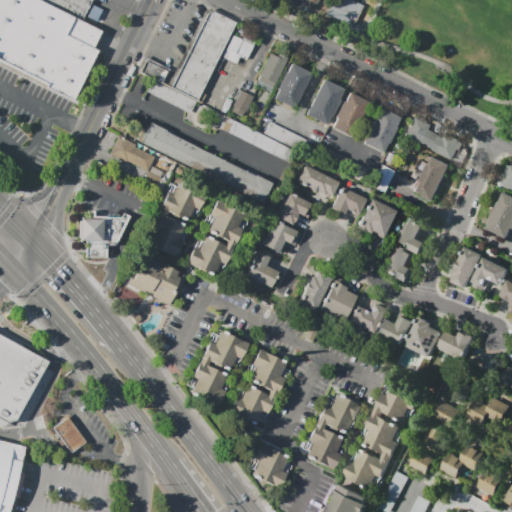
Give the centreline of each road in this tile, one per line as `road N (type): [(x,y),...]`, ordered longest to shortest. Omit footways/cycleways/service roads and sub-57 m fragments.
road 1 (residential): [(511,144),(221,0)]
road 2 (primary): [(10,268),(170,465)]
road 3 (residential): [(156,0),(64,184)]
road 4 (primary): [(247,511),(123,350)]
road 5 (residential): [(497,141),(426,300)]
road 6 (primary): [(123,350),(35,244)]
